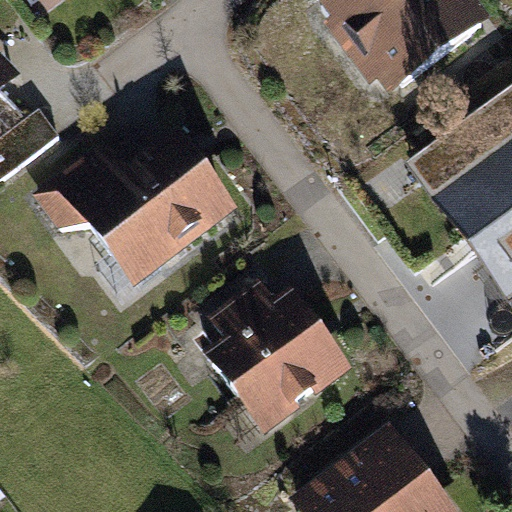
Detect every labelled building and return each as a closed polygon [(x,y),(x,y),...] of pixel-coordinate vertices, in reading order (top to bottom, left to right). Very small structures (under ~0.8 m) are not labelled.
[(338,0),(352,19),(343,26),(382,79),(391,72),(402,87),(482,28),(460,0),(338,0)] [(511,302),(511,301),(511,100),(486,119),(510,150),(457,190),(503,252),(484,267),(511,302)] [(59,139),(39,113),(0,143),(0,181),(1,183),(59,139)] [(197,182),(174,152),(126,188),(103,157),(41,204),(62,231),(91,228),(111,254),(142,251),(156,268),(226,216),(201,182),(197,182)] [(277,317),(258,291),(214,324),(233,349),(213,365),(238,398),(263,401),(276,419),(334,376),(336,362),(298,311),(286,310),(277,317)] [(448,511),(391,436),(343,472),(350,480),(307,511),(448,511)]
